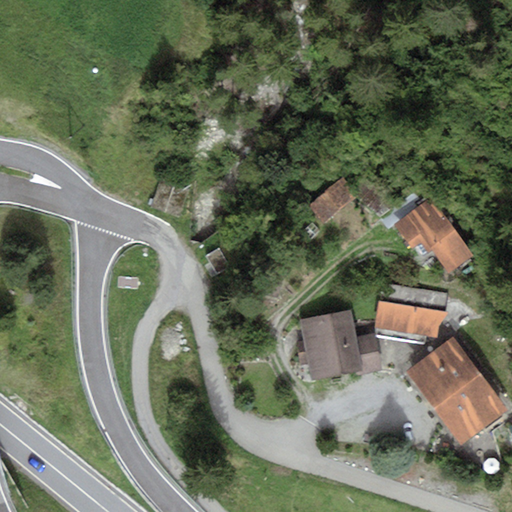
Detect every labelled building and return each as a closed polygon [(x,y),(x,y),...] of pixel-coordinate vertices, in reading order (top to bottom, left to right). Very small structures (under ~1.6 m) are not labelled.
[(373,171),(354,189),(382,218),(401,200),(373,171)] [(352,201),(338,183),(310,205),(323,222),(352,201)] [(428,204),(399,226),(414,246),(421,240),(448,276),(470,260),(428,204)] [(443,316),(379,304),(374,329),(438,341),(443,316)] [(348,314),(302,322),(312,380),(378,368),(373,336),(352,340),(348,314)] [(506,416),(454,341),(405,375),(458,450),(506,416)]
